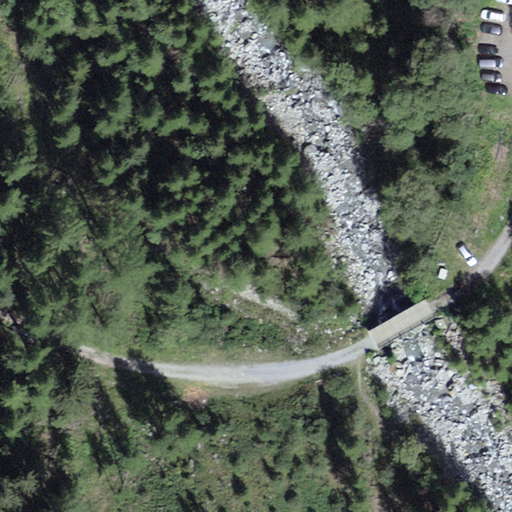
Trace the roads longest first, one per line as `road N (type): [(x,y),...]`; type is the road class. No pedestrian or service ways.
road 1 (track): [(362,345),(276,376),(125,372)]
road 2 (track): [(511,233),(497,263),(439,307),(362,345)]
road 3 (track): [(0,307),(125,372)]
